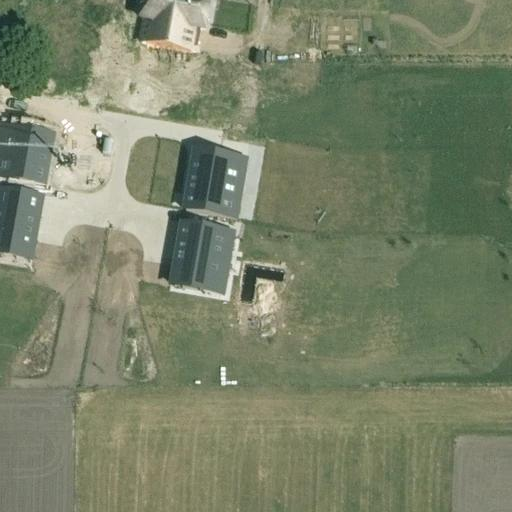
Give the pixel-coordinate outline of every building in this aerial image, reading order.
[(214,0),(151,0),(143,44),(196,54),(201,31),(209,32),(214,0)] [(120,79),(131,18),(94,11),(83,72),(120,79)] [(0,135),(0,179),(38,186),(45,152),(19,148),(21,139),(0,135)] [(168,209),(218,216),(226,165),(176,158),(168,209)] [(33,195),(0,192),(0,264),(28,267),(33,195)] [(175,222),(167,281),(193,284),(195,270),(216,273),(222,228),(175,222)]
